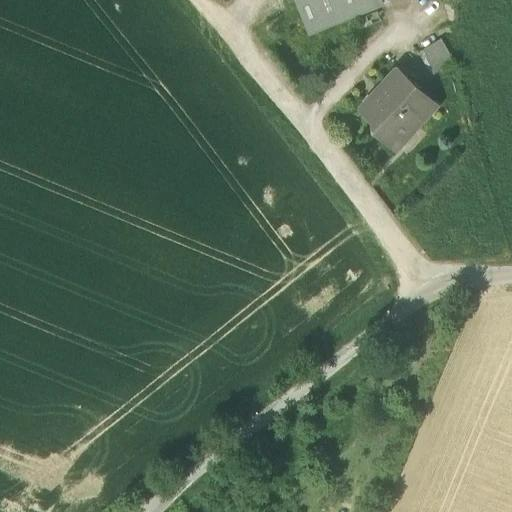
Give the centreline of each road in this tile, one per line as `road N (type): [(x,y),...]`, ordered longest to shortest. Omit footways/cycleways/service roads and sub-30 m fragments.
road 1 (residential): [(433,284),(149,511)]
road 2 (unclassified): [(206,0),(433,284)]
